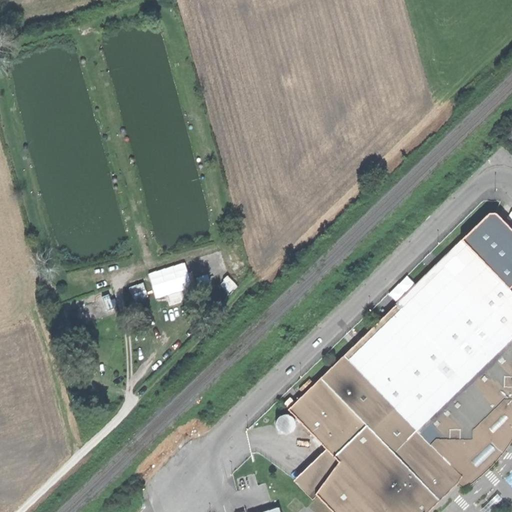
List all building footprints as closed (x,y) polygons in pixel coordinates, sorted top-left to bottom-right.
[(511,292),(467,246),(402,309),(397,304),(288,410),(330,454),(343,467),(315,495),(316,496),(331,511),(428,511),(440,501),(458,484),(469,464),(464,460),(482,442),(489,441),(500,435),(509,427),(511,421),(511,292)] [(186,262),(150,272),(157,296),(193,286),(186,262)] [(145,282),(130,287),(135,301),(149,296),(145,282)] [(292,435),(295,433),(297,430),(298,426),(297,423),(295,420),(291,418),(288,417),(284,418),(282,420),(279,423),(279,427),(280,430),(282,433),(285,435),(288,436),(292,435)] [(511,440),(511,421),(509,427),(500,435),(489,441),(482,442),(464,460),(469,464),(458,484),(463,489),(481,476),(501,456),(511,443),(511,440)] [(312,500),(316,496),(315,495),(343,467),(330,454),(300,484),(298,486),(312,500)]
